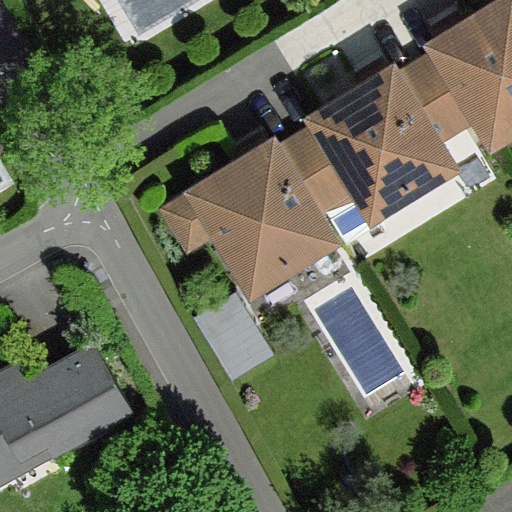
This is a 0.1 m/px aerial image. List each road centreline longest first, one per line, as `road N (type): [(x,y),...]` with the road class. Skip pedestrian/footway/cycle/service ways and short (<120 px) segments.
road 1 (residential): [(272,511),(106,208)]
road 2 (residential): [(0,16),(106,208)]
road 3 (residential): [(0,266),(106,208)]
